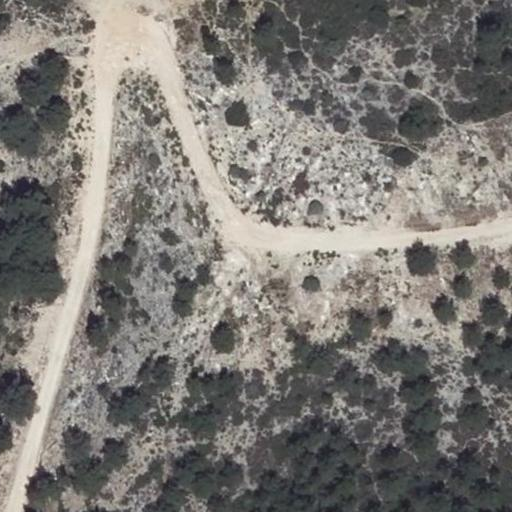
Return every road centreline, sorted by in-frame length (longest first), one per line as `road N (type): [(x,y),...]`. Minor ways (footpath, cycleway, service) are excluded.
road 1 (track): [(511,218),(324,241),(243,220),(212,192),(167,64),(148,40),(58,0)]
road 2 (track): [(10,511),(87,258),(105,113),(104,52),(116,30)]
